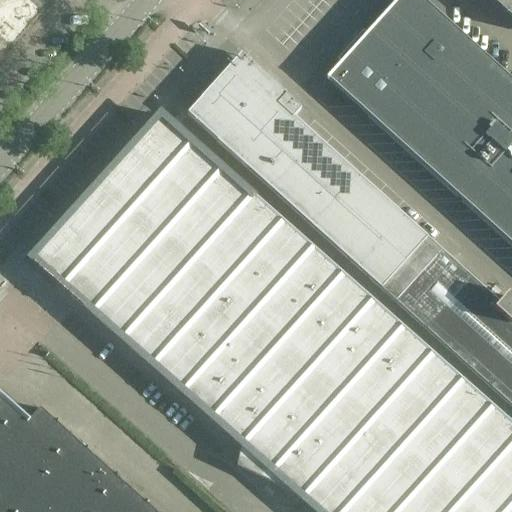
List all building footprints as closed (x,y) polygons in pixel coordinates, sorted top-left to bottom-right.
[(0,0),(0,52),(47,0),(0,0)] [(511,83),(419,0),(400,0),(327,81),(511,248),(511,83)] [(511,0),(486,0),(511,22),(511,0)] [(249,64),(233,65),(187,117),(511,409),(511,317),(501,307),(502,306),(501,292),(486,292),(486,293),(293,120),(301,111),(285,98),(286,97),(249,64)] [(511,511),(511,429),(160,118),(43,248),(42,246),(26,261),(35,270),(38,268),(314,511),(511,511)] [(0,511),(152,511),(40,411),(27,425),(0,400),(0,511)] [(245,452),(237,460),(252,475),(260,466),(245,452)]
